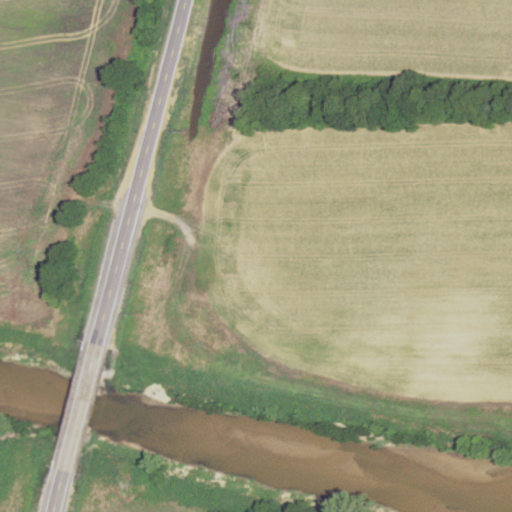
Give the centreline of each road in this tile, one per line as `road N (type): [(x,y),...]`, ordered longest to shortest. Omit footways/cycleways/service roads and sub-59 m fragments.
road 1 (secondary): [(98,347),(187,0)]
road 2 (secondary): [(63,473),(98,347)]
